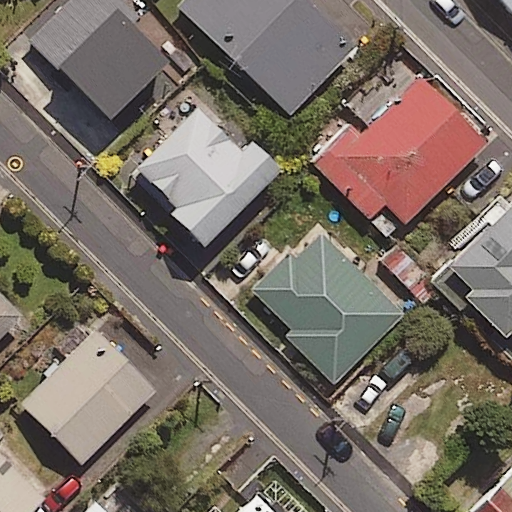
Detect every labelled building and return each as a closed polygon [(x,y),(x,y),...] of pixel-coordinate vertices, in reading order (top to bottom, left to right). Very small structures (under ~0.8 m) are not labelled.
[(167,50),(116,0),(64,0),(28,36),(105,112),(167,50)] [(350,44),(304,0),(173,0),(285,110),(350,44)] [(511,0),(499,0),(511,12),(511,0)] [(483,138),(417,71),(358,128),(348,118),(309,157),(366,214),(382,199),(401,218),(483,138)] [(223,124),(193,93),(122,162),(197,239),(277,162),(232,115),(223,124)] [(511,191),(429,272),(506,352),(511,357),(511,191)] [(400,312),(319,230),(250,297),(330,380),(400,312)] [(0,329),(19,311),(0,291),(0,329)] [(152,387),(92,326),(18,399),(79,460),(152,387)] [(0,511),(22,511),(40,494),(0,453),(0,511)] [(511,511),(511,466),(470,511),(469,511),(511,511)] [(280,511),(255,487),(229,511),(280,511)] [(109,511),(93,495),(76,511),(109,511)]
